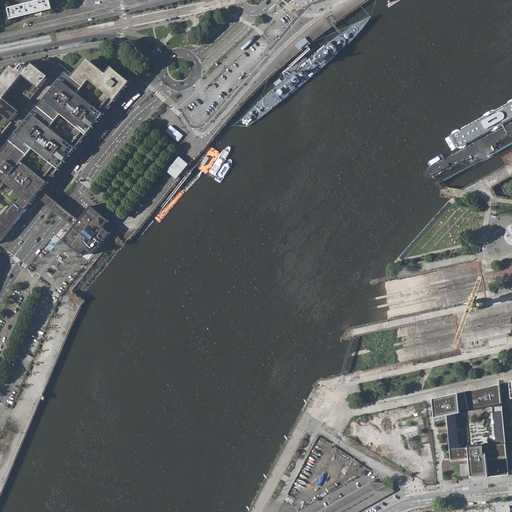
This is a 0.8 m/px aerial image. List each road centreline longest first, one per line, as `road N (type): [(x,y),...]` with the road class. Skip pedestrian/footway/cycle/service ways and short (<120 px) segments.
road 1 (primary): [(164,70),(2,268)]
road 2 (primary): [(12,276),(142,113),(180,85)]
road 3 (primary): [(170,0),(0,40)]
road 4 (primary): [(0,56),(120,38),(168,58)]
road 5 (secondary): [(511,491),(415,500),(387,511)]
